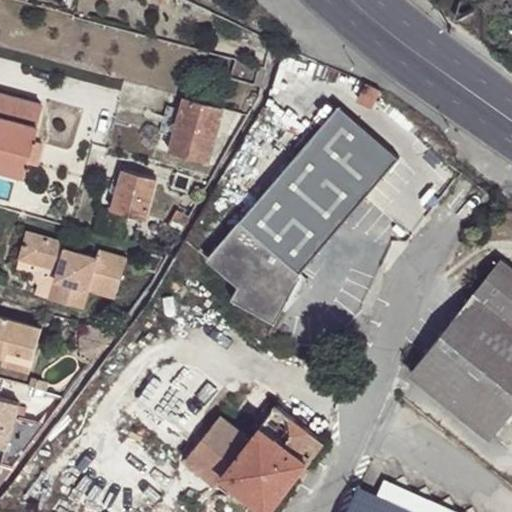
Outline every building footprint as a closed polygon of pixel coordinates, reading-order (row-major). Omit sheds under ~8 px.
[(377,103),(381,91),(365,84),(358,100),(375,107),(377,103)] [(248,114),(258,97),(244,91),(236,111),(240,112),(248,114)] [(0,115),(34,126),(40,105),(0,94),(0,115)] [(187,96),(183,109),(176,134),(172,150),(210,160),(226,107),(187,96)] [(339,100),(208,258),(241,285),(234,297),(278,321),(285,308),(301,277),(299,276),(302,272),(402,152),(339,100)] [(176,134),(183,109),(170,106),(163,130),(176,134)] [(235,139),(248,114),(240,112),(227,135),(235,139)] [(0,169),(21,175),(34,126),(0,115),(0,169)] [(160,174),(125,164),(112,207),(147,217),(160,174)] [(184,227),(191,214),(180,208),(173,221),(184,227)] [(66,239),(29,228),(18,257),(58,268),(50,295),(86,306),(92,288),(116,297),(127,255),(102,248),(100,255),(65,245),(66,239)] [(511,412),(511,265),(502,258),(414,367),(496,434),(511,412)] [(147,292),(157,274),(143,269),(139,267),(131,283),(147,292)] [(313,280),(302,272),(299,276),(301,277),(285,308),(288,310),(313,280)] [(142,298),(145,293),(130,285),(128,290),(142,298)] [(173,288),(156,315),(197,341),(214,313),(173,288)] [(42,325),(0,313),(0,354),(6,356),(4,364),(31,373),(42,325)] [(86,370),(104,348),(87,342),(84,355),(75,352),(75,356),(72,367),(86,370)] [(45,394),(14,384),(11,394),(24,399),(22,408),(24,413),(38,417),(40,410),(45,394)] [(280,398),(271,392),(261,406),(270,414),(251,437),(222,414),(185,460),(216,485),(224,474),(269,507),(323,438),(278,403),(280,398)] [(26,450),(39,432),(23,419),(9,438),(26,450)] [(0,463),(13,467),(26,450),(9,438),(1,433),(0,435),(0,463)] [(0,483),(13,467),(0,463),(0,483)] [(459,511),(385,477),(378,493),(419,511),(459,511)] [(419,511),(378,493),(375,491),(361,486),(347,511),(419,511)]
